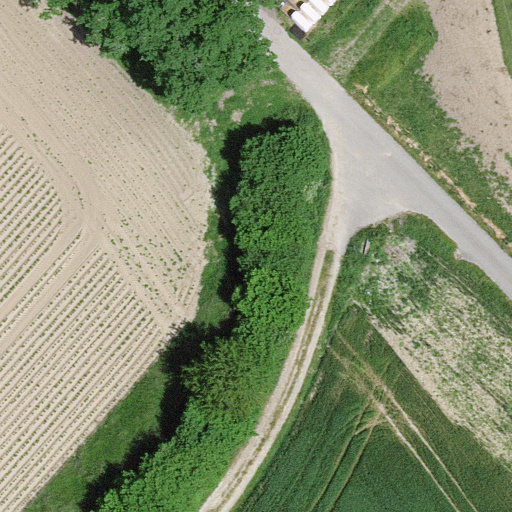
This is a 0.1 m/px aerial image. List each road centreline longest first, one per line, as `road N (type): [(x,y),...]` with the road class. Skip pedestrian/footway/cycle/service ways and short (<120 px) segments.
road 1 (track): [(209,511),(273,414),(371,138)]
road 2 (track): [(228,0),(511,279)]
